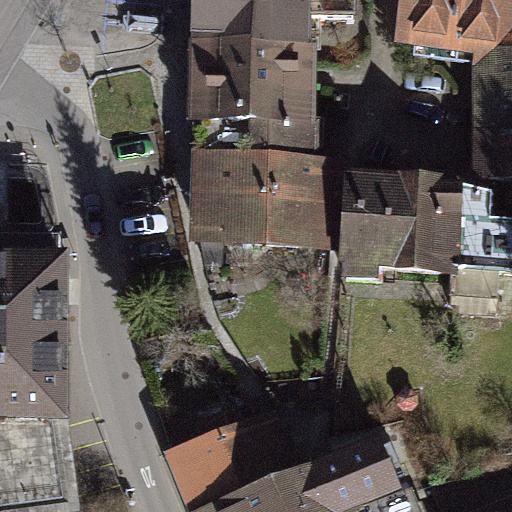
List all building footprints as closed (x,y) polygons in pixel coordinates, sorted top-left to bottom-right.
[(354,0),(187,0),(186,60),(306,63),(306,33),(354,33),(354,0)] [(511,0),(402,0),(395,56),(473,66),(511,70),(511,0)] [(194,142),(194,170),(321,173),(322,134),(314,133),(316,63),(306,63),(186,60),(184,142),(194,142)] [(511,70),(473,66),(472,138),(511,139),(511,70)] [(511,139),(472,138),(470,186),(511,187),(511,139)] [(192,228),(191,257),(197,257),(202,257),(206,270),(223,271),(224,259),(331,262),(334,174),(321,173),(194,170),(192,228)] [(495,199),(342,189),(336,282),(341,283),(340,294),(376,297),(377,285),(450,290),(449,312),(463,321),(498,323),(501,286),(511,286),(511,226),(493,225),(495,199)] [(65,254),(0,252),(0,511),(79,511),(66,421),(65,254)] [(277,410),(164,456),(187,511),(195,511),(301,468),(277,410)] [(374,437),(312,463),(332,511),(356,511),(399,494),(374,437)] [(332,511),(312,463),(301,468),(319,511),(332,511)] [(319,511),(301,468),(195,511),(319,511)] [(417,511),(409,491),(399,494),(356,511),(417,511)] [(511,511),(511,496),(475,511),(511,511)]
